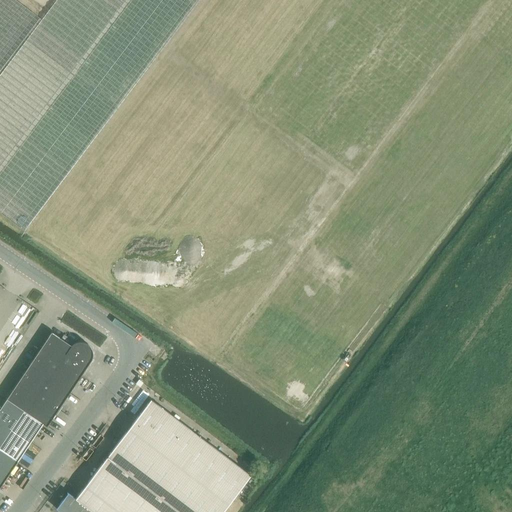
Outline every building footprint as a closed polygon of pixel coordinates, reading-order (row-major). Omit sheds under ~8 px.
[(55,0),(0,74),(0,213),(24,231),(199,0),(55,0)] [(0,0),(0,64),(35,18),(10,0),(0,0)] [(329,213),(226,361),(231,367),(307,419),(393,295),(392,294),(385,289),(386,291),(371,280),(356,262),(352,259),(346,252),(349,247),(345,242),(340,239),(354,219),(355,220),(359,214),(356,209),(359,206),(351,196),(350,196),(329,213)] [(0,486),(28,445),(42,424),(46,426),(86,367),(83,366),(86,362),(87,363),(87,364),(88,364),(89,363),(89,362),(90,361),(91,360),(91,359),(92,358),(92,357),(92,351),(92,350),(91,349),(91,348),(90,347),(89,346),(88,345),(87,344),(86,343),(84,342),(83,342),(81,342),(80,342),(78,342),(77,342),(76,342),(75,343),(73,344),(72,344),(71,345),(51,332),(0,407),(0,486)] [(68,493),(56,509),(60,511),(221,511),(250,475),(150,400),(75,498),(68,493)]
